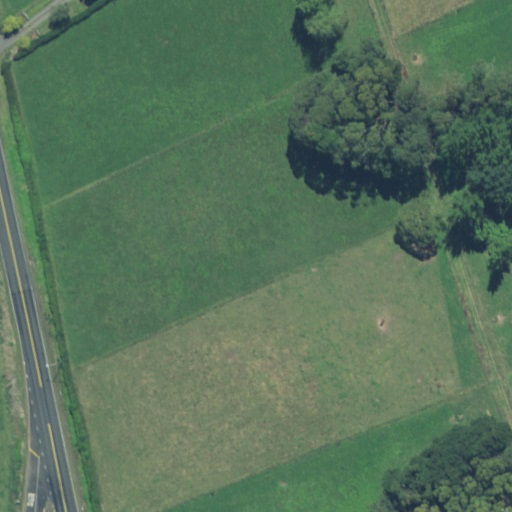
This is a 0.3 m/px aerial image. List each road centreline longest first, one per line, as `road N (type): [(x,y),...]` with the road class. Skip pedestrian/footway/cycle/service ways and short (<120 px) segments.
road 1 (tertiary): [(40,384),(0,185)]
road 2 (tertiary): [(66,511),(40,384)]
road 3 (unclassified): [(40,384),(34,511)]
